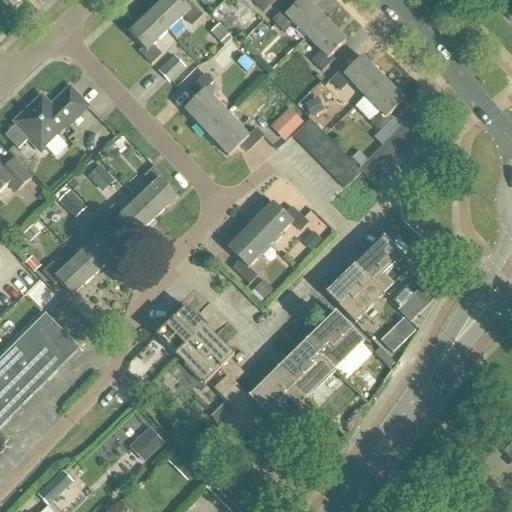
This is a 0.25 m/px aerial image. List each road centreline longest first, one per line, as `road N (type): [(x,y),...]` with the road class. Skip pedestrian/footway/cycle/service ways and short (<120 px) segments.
road 1 (tertiary): [(338,511),(511,267)]
road 2 (residential): [(0,491),(96,388),(172,262)]
road 3 (residential): [(172,262),(245,342),(263,338),(358,235)]
road 4 (residential): [(225,210),(59,35)]
road 5 (tertiary): [(511,143),(383,0)]
